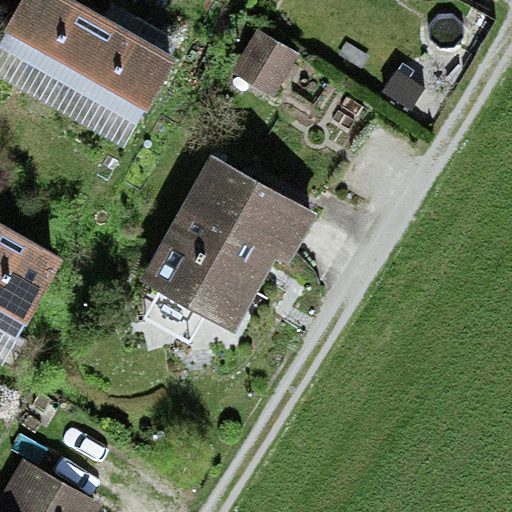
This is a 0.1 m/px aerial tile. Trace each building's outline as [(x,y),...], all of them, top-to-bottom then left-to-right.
[(170,59),(66,0),(22,0),(0,40),(0,43),(135,120),(170,59)] [(274,83),(290,54),(258,35),(241,63),(274,83)] [(284,257),(309,212),(216,160),(149,279),(215,316),(257,241),(284,257)] [(0,227),(0,325),(15,334),(53,267),(22,249),(28,242),(0,227)] [(68,511),(69,511),(61,507),(71,490),(27,464),(0,511),(68,511)]
